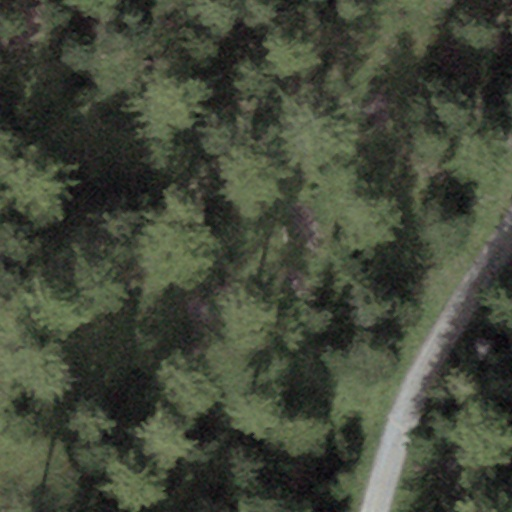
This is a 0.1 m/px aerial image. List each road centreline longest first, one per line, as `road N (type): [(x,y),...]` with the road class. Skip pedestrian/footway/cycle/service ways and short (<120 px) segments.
road 1 (track): [(413,394),(511,246)]
road 2 (track): [(413,394),(383,511)]
